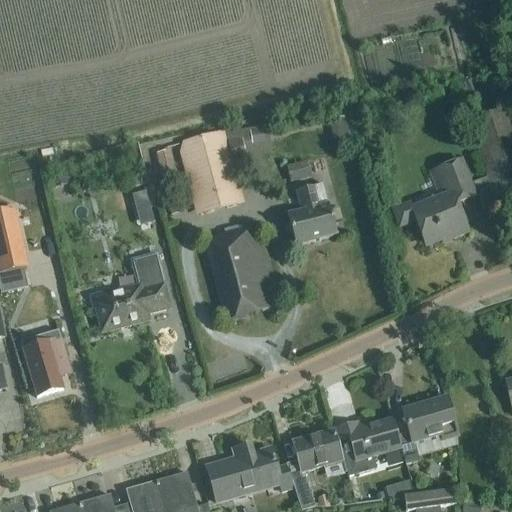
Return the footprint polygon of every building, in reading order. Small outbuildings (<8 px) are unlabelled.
[(499,212),(511,207),(511,122),(508,109),(469,122),(488,178),(474,182),(484,212),(498,207),(499,212)] [(346,118),(330,120),(335,149),(351,146),(346,118)] [(177,145),(195,216),(244,203),(226,133),(177,145)] [(468,234),(457,205),(476,198),(468,179),(462,158),(433,169),(442,194),(411,206),(409,202),(392,208),(400,228),(416,222),(424,243),(451,233),(454,239),(468,234)] [(308,163),(286,168),(290,183),(311,177),(308,163)] [(62,175),(51,178),(54,188),(64,186),(62,175)] [(146,175),(118,183),(120,191),(148,184),(146,175)] [(287,217),(290,228),(296,247),(337,236),(329,207),(323,209),(318,189),(297,194),(302,213),(287,217)] [(15,205),(0,208),(0,270),(23,265),(28,265),(15,205)] [(202,243),(220,305),(226,324),(280,307),(256,228),(237,233),(202,243)] [(170,309),(164,285),(156,256),(133,262),(140,288),(111,295),(110,292),(90,297),(93,311),(96,310),(102,333),(120,329),(121,330),(131,328),(131,326),(149,322),(147,315),(170,309)] [(58,332),(20,343),(22,351),(37,399),(63,391),(59,379),(71,375),(58,332)] [(397,437),(403,456),(406,467),(419,463),(415,445),(442,438),(443,443),(458,439),(452,418),(447,399),(402,412),(409,434),(397,437)] [(511,418),(493,417),(491,435),(511,437),(511,418)] [(346,429),(335,432),(335,433),(341,453),(348,478),(361,474),(376,470),(373,458),(400,451),(397,441),(392,422),(360,431),(359,425),(346,429)] [(292,444),(298,463),(302,474),(343,462),(334,431),(292,444)] [(283,494),(294,491),(291,482),(287,467),(276,470),(274,465),(275,464),(274,460),(273,460),(270,450),(253,455),(251,446),(237,450),(240,459),(221,464),(222,467),(209,471),(208,468),(207,468),(213,487),(219,505),(281,487),(283,494)] [(187,474),(156,483),(164,511),(209,511),(207,505),(197,508),(187,474)] [(296,490),(301,511),(304,511),(314,509),(305,477),(291,482),(294,491),(296,490)] [(409,481),(398,484),(402,496),(412,493),(409,481)] [(131,511),(164,511),(156,483),(126,492),(131,511)] [(414,497),(404,499),(405,511),(415,511),(456,507),(454,491),(413,497),(414,497)] [(114,511),(110,496),(80,505),(81,511),(114,511)] [(331,506),(328,497),(317,500),(320,510),(331,506)]
